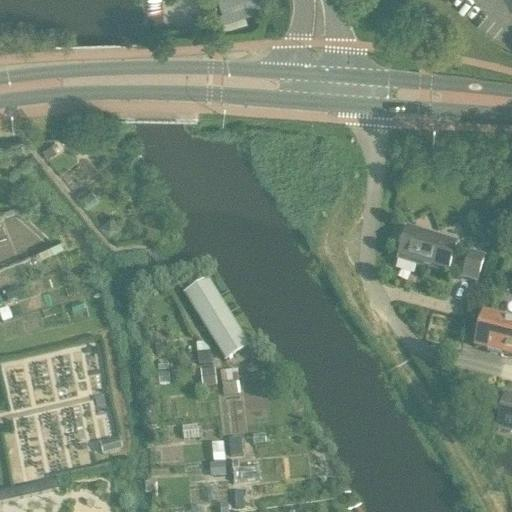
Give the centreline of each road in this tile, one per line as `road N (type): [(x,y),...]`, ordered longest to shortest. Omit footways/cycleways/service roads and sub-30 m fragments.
road 1 (primary): [(0,93),(162,77),(321,88)]
road 2 (track): [(489,511),(379,320),(383,310)]
